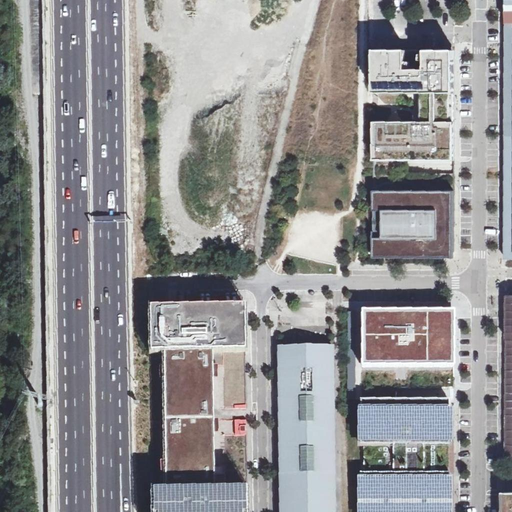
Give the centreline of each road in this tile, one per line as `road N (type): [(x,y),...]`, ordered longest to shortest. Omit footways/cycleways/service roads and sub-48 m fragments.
road 1 (track): [(39,511),(40,448),(28,386),(37,351),(25,0)]
road 2 (motorway): [(69,0),(76,489)]
road 3 (residential): [(263,511),(260,281),(477,282)]
road 4 (motorway): [(106,416),(102,0)]
road 5 (residential): [(484,0),(477,275)]
road 6 (residential): [(477,282),(477,511)]
road 7 (unknown): [(390,511),(400,386),(430,370),(477,371)]
